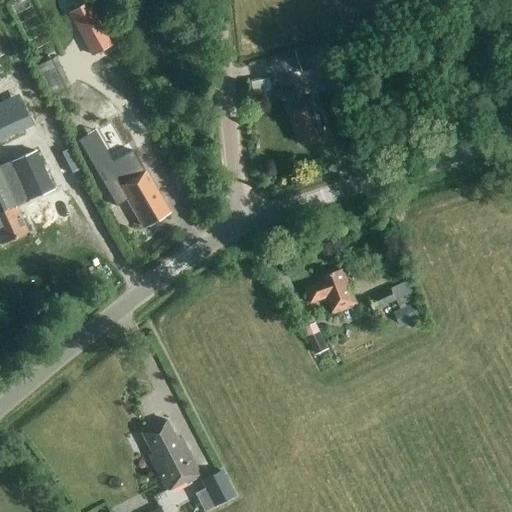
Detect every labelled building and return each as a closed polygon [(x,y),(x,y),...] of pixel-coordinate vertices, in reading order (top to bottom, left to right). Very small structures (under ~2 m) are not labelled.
[(14,0),(17,19),(35,17),(32,0),(14,0)] [(81,34),(98,24),(87,3),(69,13),(81,34)] [(325,42),(294,53),(301,73),(332,63),(325,42)] [(35,68),(49,97),(68,88),(53,59),(35,68)] [(321,77),(328,96),(344,90),(338,71),(321,77)] [(266,78),(246,81),(248,91),(267,88),(266,78)] [(299,143),(324,134),(312,96),(301,100),(297,88),(282,93),(299,143)] [(0,147),(27,136),(18,116),(0,124),(0,147)] [(88,145),(70,155),(90,192),(108,183),(88,145)] [(50,191),(33,152),(0,166),(0,242),(1,244),(27,232),(15,207),(18,206),(13,194),(24,189),(29,201),(50,191)] [(144,170),(137,174),(131,166),(118,174),(123,182),(119,185),(143,227),(168,213),(144,170)] [(357,306),(343,269),(320,278),(321,282),(305,288),(311,304),(327,298),(333,314),(357,306)] [(368,301),(373,312),(396,302),(400,311),(392,314),(399,329),(421,319),(405,283),(368,301)] [(303,331),(313,352),(324,346),(314,325),(303,331)] [(61,390),(39,412),(53,427),(75,405),(61,390)] [(115,412),(90,430),(114,462),(138,444),(115,412)] [(165,420),(141,433),(151,452),(148,454),(168,491),(200,473),(185,446),(180,448),(165,420)] [(205,489),(195,494),(203,511),(235,496),(222,470),(200,480),(205,489)]
